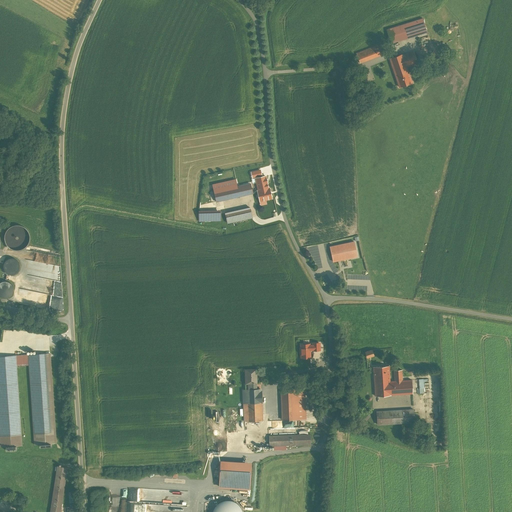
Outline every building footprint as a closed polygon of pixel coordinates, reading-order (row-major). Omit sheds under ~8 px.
[(428,34),(422,18),(385,29),(389,44),(428,34)] [(382,43),(355,53),(359,64),(386,54),(382,43)] [(390,59),(394,72),(407,68),(418,64),(414,51),(390,59)] [(412,83),(407,68),(394,72),(400,87),(412,83)] [(228,181),(212,185),(216,201),(255,193),(254,186),(251,186),(250,184),(237,187),(233,169),(225,171),(228,181)] [(262,178),(253,180),(254,186),(255,193),(257,199),(267,197),(262,178)] [(250,208),(225,214),(227,224),(252,219),(250,208)] [(220,210),(199,211),(199,223),(220,222),(220,210)] [(25,230),(20,227),(16,227),(12,228),(9,230),(7,233),(5,239),(6,243),(9,248),(12,250),(17,251),(20,251),(24,249),(27,246),(28,244),(29,240),(29,236),(28,233),(25,230)] [(354,242),(330,247),(333,261),(357,256),(354,242)] [(9,258),(6,259),(4,260),(3,262),(2,266),(2,269),(3,271),(5,273),(8,274),(10,275),(13,274),(16,273),(18,271),(19,269),(19,266),(18,263),(17,260),(14,258),(12,258),(9,258)] [(3,282),(1,282),(0,282),(0,295),(3,297),(6,297),(8,296),(10,295),(11,293),(12,289),(12,287),(10,285),(8,283),(6,282),(3,282)] [(300,342),(300,358),(311,358),(311,350),(321,350),(320,342),(300,342)] [(374,350),(363,353),(366,359),(376,356),(374,350)] [(50,353),(28,355),(35,445),(40,445),(51,444),(56,443),(50,353)] [(16,356),(0,357),(0,441),(0,447),(6,447),(16,446),(22,446),(16,356)] [(375,382),(390,381),(389,366),(374,367),(375,382)] [(250,383),(256,383),(257,383),(256,369),(245,370),(246,383),(250,383)] [(395,381),(390,381),(375,382),(376,396),(413,394),(412,380),(403,381),(402,370),(394,370),(395,381)] [(417,379),(417,393),(425,393),(424,386),(430,386),(429,378),(417,379)] [(256,390),(256,383),(250,383),(250,385),(249,385),(249,390),(243,390),(244,421),(262,421),(261,389),(256,390)] [(309,387),(280,389),(281,421),(306,420),(305,395),(310,395),(309,387)] [(414,409),(375,411),(376,426),(415,423),(414,409)] [(310,434),(269,435),(269,447),(311,446),(310,434)] [(252,464),(221,460),(218,487),(249,490),(252,464)] [(60,511),(67,468),(57,466),(50,511),(60,511)] [(233,501),(226,500),(219,502),(214,507),(212,511),(241,511),(241,508),(237,504),(233,501)]
